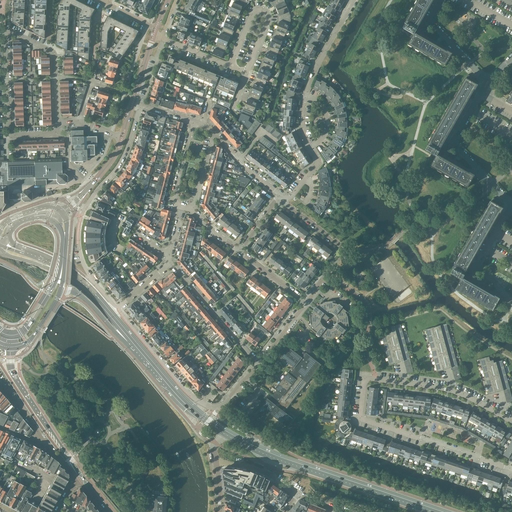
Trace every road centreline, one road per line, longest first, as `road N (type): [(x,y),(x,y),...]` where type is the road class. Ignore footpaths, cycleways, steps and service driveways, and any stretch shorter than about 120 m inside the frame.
road 1 (secondary): [(437,511),(223,431)]
road 2 (residential): [(376,379),(364,383),(362,419),(511,469)]
road 3 (secondary): [(136,347),(79,281),(0,247)]
road 4 (tertiary): [(80,473),(15,378),(10,348)]
road 5 (residential): [(511,421),(462,394),(376,379)]
road 6 (residential): [(307,302),(345,251),(285,200)]
road 7 (residential): [(213,407),(178,382),(116,308)]
road 8 (residential): [(259,364),(169,263)]
road 9 (residential): [(231,66),(251,14),(262,10),(267,20),(246,71)]
road 10 (residential): [(511,57),(492,76),(479,73),(433,25),(441,0)]
road 11 (residential): [(75,201),(84,208),(118,166),(139,103)]
road 12 (residential): [(511,204),(454,145),(470,109)]
road 13 (secondary): [(223,431),(136,347)]
